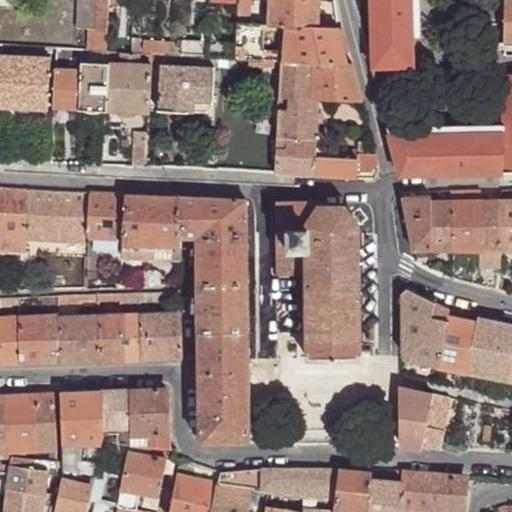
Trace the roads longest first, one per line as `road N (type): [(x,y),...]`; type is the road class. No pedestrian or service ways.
road 1 (residential): [(384,255),(381,373),(362,388),(285,386),(272,369),(261,189)]
road 2 (residential): [(511,466),(219,453),(189,445),(188,375)]
road 3 (residential): [(261,189),(0,173)]
road 4 (residential): [(344,0),(382,143),(379,193)]
road 5 (residential): [(188,375),(0,382)]
road 6 (residential): [(384,255),(460,298),(511,311)]
